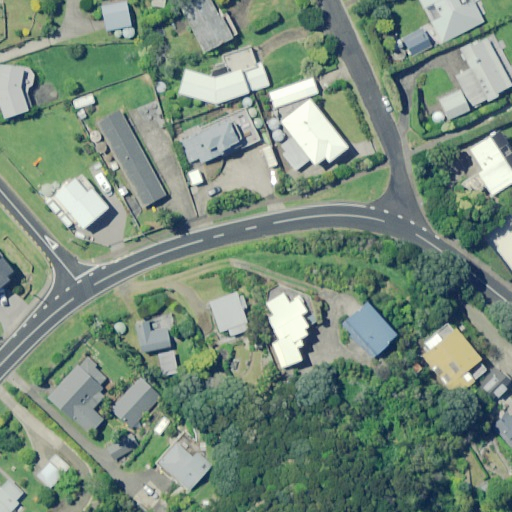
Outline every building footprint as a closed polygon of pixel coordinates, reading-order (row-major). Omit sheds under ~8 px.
[(130,27),(125,0),(101,5),(106,32),(130,27)] [(220,16),(211,0),(201,0),(181,11),(203,53),(237,36),(225,14),(220,16)] [(484,22),(481,15),(485,14),(478,0),(418,0),(439,43),(484,22)] [(409,57),(430,47),(420,28),(400,38),(409,57)] [(493,34),(460,51),(469,68),(453,77),(459,89),(437,100),(448,120),(485,100),(487,104),(500,97),(498,93),(511,85),(511,65),(510,66),(502,51),(507,48),(502,40),(497,42),(493,34)] [(250,49),(224,59),(229,72),(214,78),(185,70),(178,93),(214,105),(268,86),(261,64),(256,65),(250,49)] [(31,109),(28,93),(29,87),(31,87),(33,68),(0,65),(0,108),(3,119),(31,109)] [(317,94),(312,78),(268,93),(273,108),(317,94)] [(72,101),(75,110),(79,122),(86,119),(82,107),(94,103),(91,95),(72,101)] [(291,138),(281,146),(286,152),(283,155),(295,171),(309,160),(314,166),(324,158),(328,163),(347,148),(309,100),(279,122),(291,138)] [(164,196),(120,112),(98,124),(142,208),(164,196)] [(253,120),(251,114),(237,120),(235,116),(180,141),(189,162),(198,158),(201,163),(220,155),(219,152),(232,147),(234,152),(259,141),(257,137),(265,133),(259,118),(253,120)] [(511,182),(511,148),(501,130),(469,149),(480,168),(476,171),(491,196),(511,182)] [(53,196),(83,229),(106,209),(76,176),(53,196)] [(238,297),(236,293),(207,303),(217,333),(228,329),(230,336),(249,330),(242,310),(246,308),(242,296),(238,297)] [(299,339),(307,335),(304,329),(308,327),(302,314),(306,313),(299,297),(287,303),(283,295),(265,303),(272,316),(267,318),(278,341),(270,344),(282,369),(301,360),(295,349),(302,346),(299,339)] [(343,324),(352,335),(348,338),(360,350),(363,347),(373,357),(396,336),(366,303),(343,324)] [(420,358),(424,363),(419,367),(440,390),(445,386),(456,398),(486,370),(479,362),(481,360),(447,322),(423,344),(429,350),(420,358)] [(150,333),(148,323),(135,326),(141,353),(169,347),(166,329),(150,333)] [(162,376),(177,373),(172,352),(157,355),(162,376)] [(230,357),(228,371),(239,373),(241,359),(230,357)] [(88,435),(103,419),(92,409),(103,397),(96,391),(106,379),(88,362),(82,369),(78,365),(47,398),(88,435)] [(163,395),(139,379),(110,409),(131,428),(163,395)] [(511,419),(506,413),(491,428),(511,449),(511,419)] [(119,435),(101,446),(110,462),(129,451),(119,435)] [(196,452),(192,457),(175,442),(156,464),(189,492),(211,465),(203,458),(196,452)] [(49,463),(62,475),(69,468),(56,456),(49,463)] [(62,475),(49,463),(36,477),(50,489),(62,475)] [(8,511),(18,503),(16,501),(23,493),(9,480),(0,489),(0,511),(8,511)]
